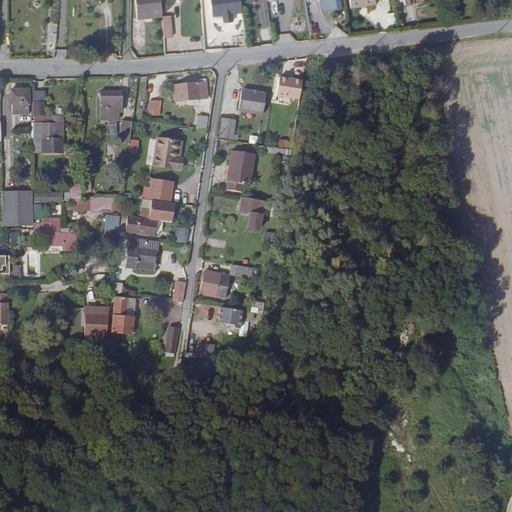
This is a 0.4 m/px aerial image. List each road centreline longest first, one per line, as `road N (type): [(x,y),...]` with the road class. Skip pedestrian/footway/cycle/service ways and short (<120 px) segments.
road 1 (residential): [(224,58),(181,360)]
road 2 (unclassified): [(511,23),(224,58)]
road 3 (unclassified): [(224,58),(2,67)]
